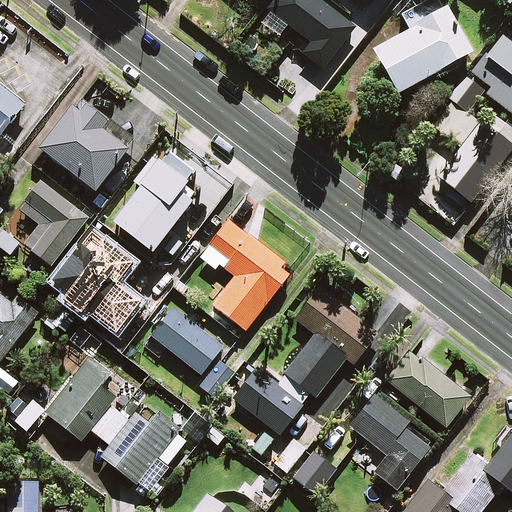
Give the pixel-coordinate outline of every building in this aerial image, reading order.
[(356,26),(322,0),(276,0),(259,22),(278,37),(289,23),(312,42),(303,53),(323,68),(356,26)] [(368,0),(385,13),(394,0),(368,0)] [(473,51),(444,0),(427,0),(403,14),(411,28),(375,49),(400,92),(473,51)] [(511,41),(502,33),(450,100),(467,114),(484,92),(511,113),(511,41)] [(295,101),(312,80),(294,65),(296,62),(285,54),(266,77),(295,101)] [(14,95),(0,83),(0,135),(3,137),(28,106),(14,95)] [(467,114),(450,100),(432,124),(460,146),(478,122),(467,114)] [(77,105),(43,149),(100,193),(134,149),(107,129),(113,121),(91,104),(85,112),(77,105)] [(511,148),(511,128),(490,112),(440,177),(472,201),(511,148)] [(188,180),(196,170),(170,150),(166,156),(159,150),(136,180),(143,185),(116,220),(154,250),(201,190),(188,180)] [(89,217),(42,181),(21,209),(41,225),(25,244),(52,265),(89,217)] [(293,268),(229,220),(201,257),(216,268),(219,263),(235,275),(213,304),(246,329),(293,268)] [(279,234),(270,244),(285,257),(293,247),(279,234)] [(378,334),(319,287),(294,318),(315,334),(297,357),(278,381),(259,366),(234,398),(280,434),(312,394),(316,397),(346,358),(354,364),(378,334)] [(0,363),(39,312),(16,294),(12,300),(0,290),(0,363)] [(75,319),(60,307),(50,320),(65,332),(75,319)] [(224,346),(175,307),(153,335),(202,374),(224,346)] [(471,395),(458,385),(468,373),(455,363),(445,375),(412,348),(388,379),(446,426),(471,395)] [(119,411),(111,405),(119,395),(104,384),(112,374),(89,356),(46,412),(82,439),(91,429),(111,444),(102,455),(138,483),(136,485),(147,493),(188,440),(156,415),(150,423),(135,411),(129,419),(119,411)] [(235,372),(220,359),(199,384),(214,397),(235,372)] [(409,421),(375,395),(351,425),(389,455),(375,471),(397,489),(432,445),(406,425),(409,421)] [(511,423),(510,422),(495,441),(501,447),(490,460),(476,449),(444,490),(432,480),(407,511),(481,511),(504,484),(511,490),(511,423)] [(306,448),(294,439),(275,463),(287,473),(306,448)] [(338,468),(311,447),(300,461),(303,464),(293,477),(316,495),(338,468)] [(38,511),(40,481),(9,480),(7,511),(38,511)] [(164,511),(175,499),(162,489),(151,503),(162,511),(164,511)] [(236,511),(210,491),(193,511),(236,511)]
